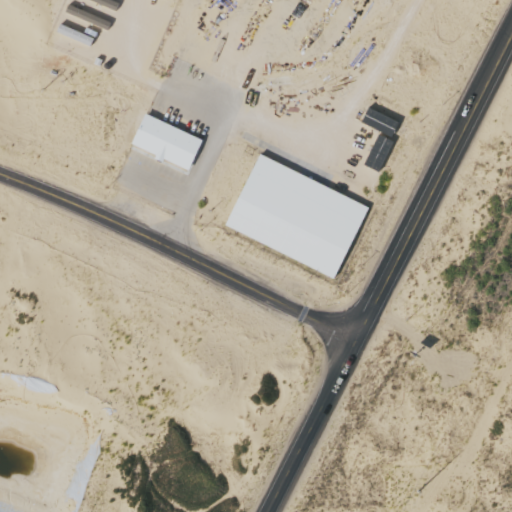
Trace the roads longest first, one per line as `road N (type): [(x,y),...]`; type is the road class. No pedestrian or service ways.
road 1 (primary): [(268,511),(511,32)]
road 2 (secondary): [(0,174),(156,239),(354,343)]
